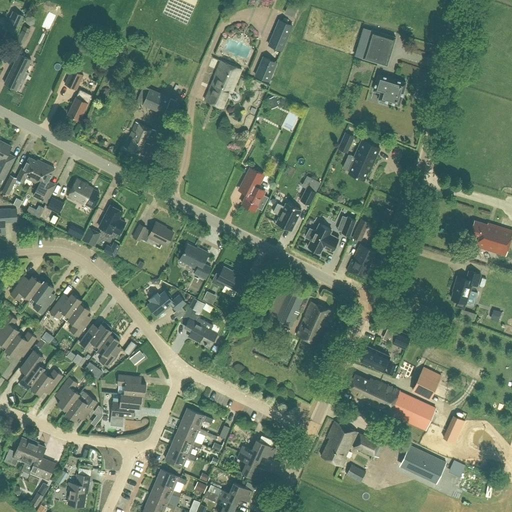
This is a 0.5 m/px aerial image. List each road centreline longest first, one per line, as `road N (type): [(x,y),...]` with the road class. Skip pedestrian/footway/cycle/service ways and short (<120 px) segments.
road 1 (residential): [(370,299),(0,111)]
road 2 (tertiary): [(370,299),(401,228),(472,0)]
road 3 (residential): [(182,371),(88,264),(51,252),(0,257)]
road 4 (tertiary): [(311,430),(370,299)]
road 5 (residential): [(311,430),(182,371)]
